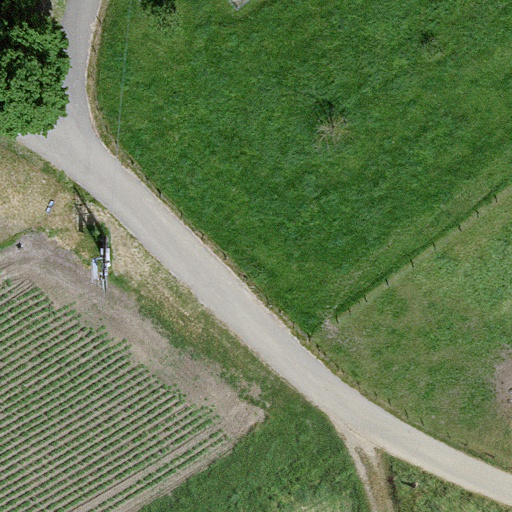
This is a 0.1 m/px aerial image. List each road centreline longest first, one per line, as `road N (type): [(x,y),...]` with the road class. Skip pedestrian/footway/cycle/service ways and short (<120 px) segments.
road 1 (unclassified): [(511,489),(330,396),(67,144)]
road 2 (unclassified): [(67,144),(83,0)]
road 3 (track): [(382,511),(330,396)]
